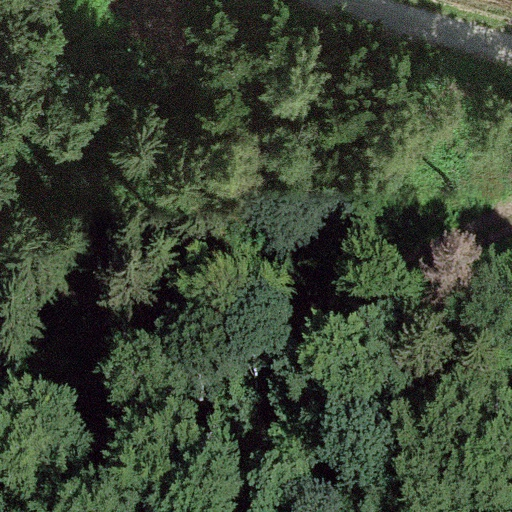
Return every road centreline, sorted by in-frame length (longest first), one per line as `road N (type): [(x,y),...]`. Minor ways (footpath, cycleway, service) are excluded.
road 1 (track): [(0,418),(245,339),(342,298),(511,193)]
road 2 (track): [(511,61),(321,0)]
